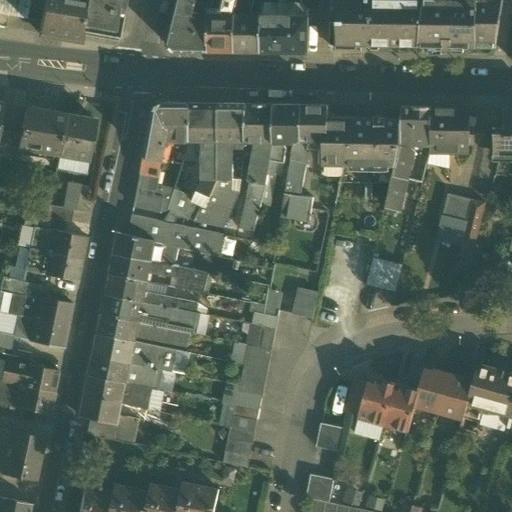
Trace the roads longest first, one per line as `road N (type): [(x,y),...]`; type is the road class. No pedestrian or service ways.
road 1 (residential): [(49,511),(140,69)]
road 2 (tertiary): [(511,83),(140,69)]
road 3 (residential): [(511,321),(373,335),(333,353),(309,389),(285,511)]
road 4 (tertiary): [(140,69),(0,56)]
